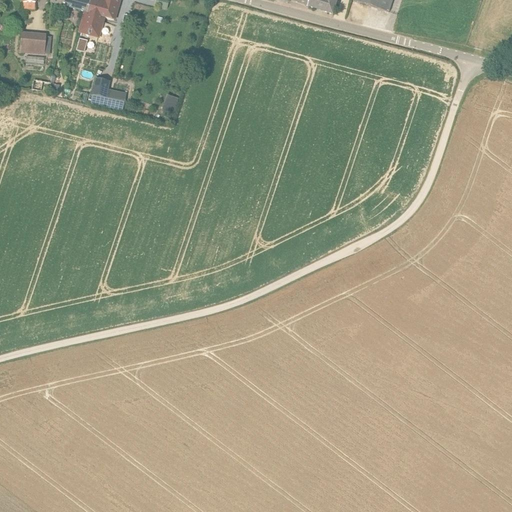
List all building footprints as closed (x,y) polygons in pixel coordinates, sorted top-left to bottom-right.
[(51,0),(50,3),(82,12),(78,30),(80,31),(85,13),(86,13),(89,3),(88,3),(78,0),(51,0)] [(112,21),(113,21),(117,9),(116,9),(118,0),(101,0),(101,4),(89,0),(88,3),(89,3),(86,13),(85,13),(80,31),(79,33),(87,36),(87,37),(88,38),(89,36),(97,38),(100,27),(102,20),(105,21),(105,19),(112,21)] [(156,0),(154,7),(166,10),(169,0),(156,0)] [(310,0),(308,7),(333,15),(337,0),(310,0)] [(351,0),(352,0),(388,12),(392,0),(351,0)] [(19,53),(44,55),(46,36),(20,34),(19,53)] [(80,39),(77,50),(85,53),(88,41),(80,39)] [(33,81),(31,90),(49,94),(50,84),(52,77),(46,76),(44,83),(33,81)] [(91,95),(106,98),(124,103),(126,94),(107,90),(109,82),(94,79),(91,95)] [(50,84),(49,94),(58,96),(60,86),(50,84)] [(174,116),(179,98),(167,95),(162,112),(174,116)]
